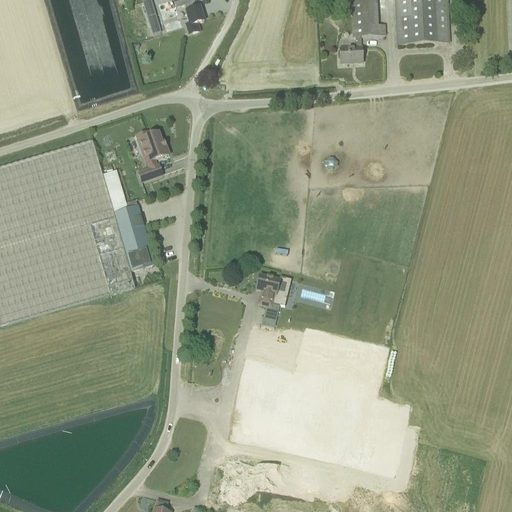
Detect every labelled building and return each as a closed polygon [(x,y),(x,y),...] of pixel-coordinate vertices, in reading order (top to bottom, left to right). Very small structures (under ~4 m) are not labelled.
[(189,26),(184,27),(187,37),(199,34),(197,26),(204,24),(199,9),(194,10),(192,5),(194,4),(192,0),(177,0),(173,1),(176,10),(184,7),(186,13),(185,13),(189,26)] [(395,0),(398,48),(449,45),(446,0),(395,0)] [(152,37),(161,35),(153,7),(144,10),(152,37)] [(353,40),(355,40),(361,39),(385,38),(385,28),(377,28),(353,29),(353,40)] [(361,39),(355,40),(356,50),(339,50),(340,66),(352,65),(352,64),(354,64),(354,65),(362,65),(362,49),(361,49),(361,39)] [(147,135),(136,138),(143,158),(146,165),(146,166),(146,165),(147,165),(149,171),(138,175),(142,185),(162,177),(158,168),(156,168),(154,163),(169,157),(166,148),(164,145),(164,144),(162,145),(158,135),(148,138),(147,135)] [(0,329),(135,290),(130,274),(154,267),(136,203),(126,206),(116,173),(102,177),(92,143),(0,170),(0,329)] [(272,310),(273,306),(279,282),(274,281),(274,279),(266,277),(265,279),(259,277),(256,292),(261,294),(258,307),(265,308),(272,310)] [(260,328),(273,331),(278,308),(273,306),(272,310),(265,308),(260,328)] [(273,394),(267,416),(318,428),(311,454),(385,472),(413,358),(339,340),(337,350),(287,338),(281,360),(323,370),(321,379),(318,378),(314,395),(317,395),(315,404),(273,394)] [(243,511),(325,511),(329,494),(224,470),(216,506),(243,511)]
